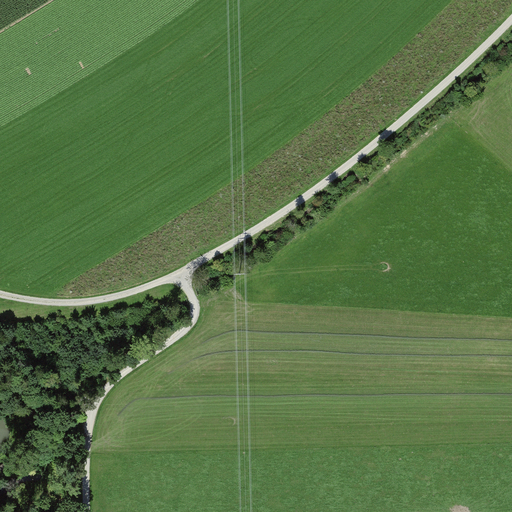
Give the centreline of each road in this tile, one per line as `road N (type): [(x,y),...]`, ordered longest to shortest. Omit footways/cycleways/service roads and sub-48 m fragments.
road 1 (track): [(511,19),(354,161),(179,274),(91,301),(0,293)]
road 2 (track): [(86,511),(94,407),(122,373),(193,319),(179,274)]
